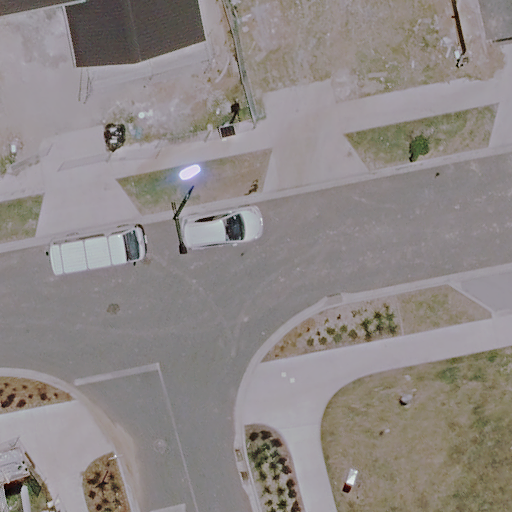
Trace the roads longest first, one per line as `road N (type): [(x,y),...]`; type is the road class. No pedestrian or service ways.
road 1 (residential): [(511,206),(131,298)]
road 2 (residential): [(131,298),(206,511)]
road 3 (residential): [(131,298),(0,323)]
